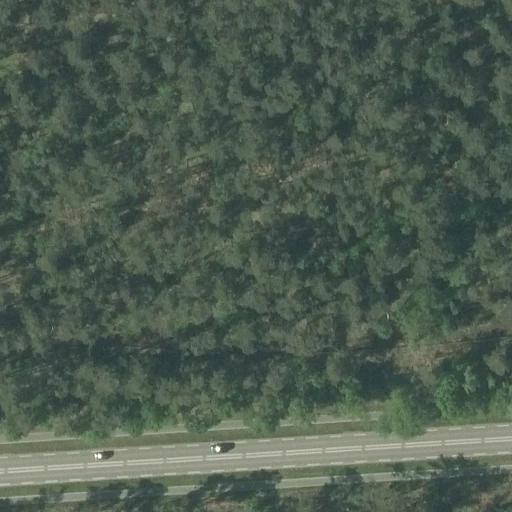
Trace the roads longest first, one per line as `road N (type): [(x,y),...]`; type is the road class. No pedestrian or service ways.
road 1 (primary): [(0,472),(511,439)]
road 2 (track): [(347,0),(0,19)]
